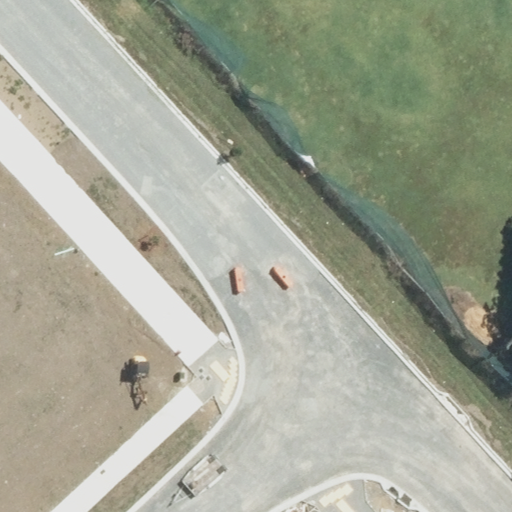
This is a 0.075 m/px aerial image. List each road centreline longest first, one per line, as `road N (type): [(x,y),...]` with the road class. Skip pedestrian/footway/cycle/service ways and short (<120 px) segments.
road 1 (residential): [(345,362),(12,0)]
road 2 (residential): [(188,511),(345,362)]
road 3 (residential): [(482,511),(345,362)]
